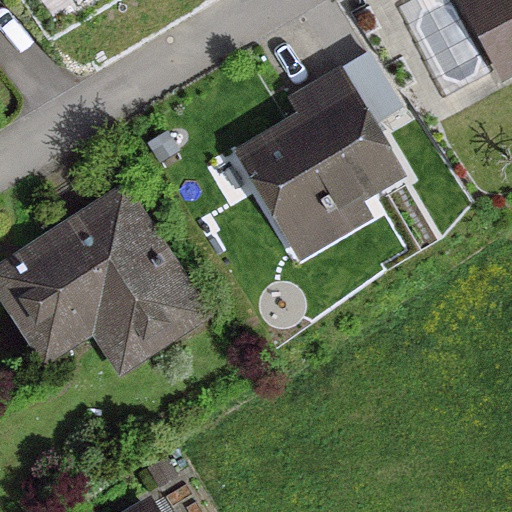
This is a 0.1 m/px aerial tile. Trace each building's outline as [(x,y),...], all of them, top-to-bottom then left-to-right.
[(511,0),(464,0),(491,49),(511,38),(511,0)] [(366,61),(350,70),(359,86),(375,77),(366,61)] [(322,116),(303,127),(296,123),(289,124),(284,127),(281,134),(238,159),(285,239),(394,174),(337,77),(309,94),(322,116)] [(118,199),(0,275),(0,289),(43,355),(120,305),(147,347),(194,316),(118,199)] [(145,472),(154,486),(172,476),(163,461),(145,472)]
